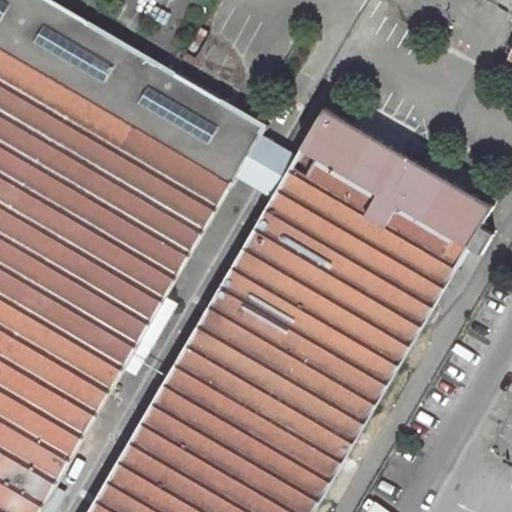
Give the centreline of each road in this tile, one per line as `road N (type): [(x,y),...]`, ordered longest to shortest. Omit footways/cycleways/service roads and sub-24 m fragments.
road 1 (unknown): [(65,511),(346,31)]
road 2 (unknown): [(507,0),(458,68),(437,77),(346,31)]
